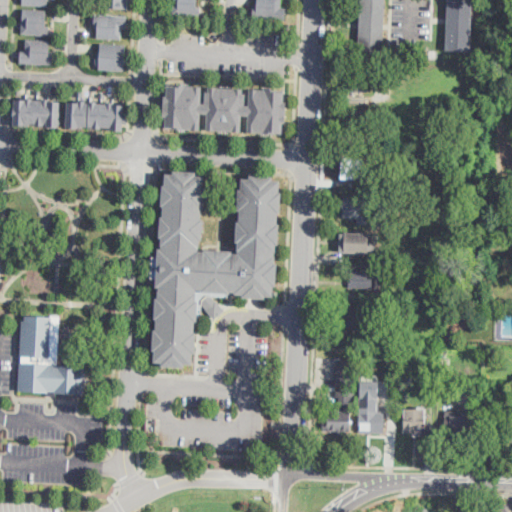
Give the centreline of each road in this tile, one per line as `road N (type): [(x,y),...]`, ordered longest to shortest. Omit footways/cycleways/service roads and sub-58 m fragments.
road 1 (residential): [(137,500),(125,447),(152,0)]
road 2 (residential): [(316,0),(286,475)]
road 3 (residential): [(0,143),(308,159)]
road 4 (residential): [(111,511),(180,481),(286,475)]
road 5 (residential): [(407,478),(286,475)]
